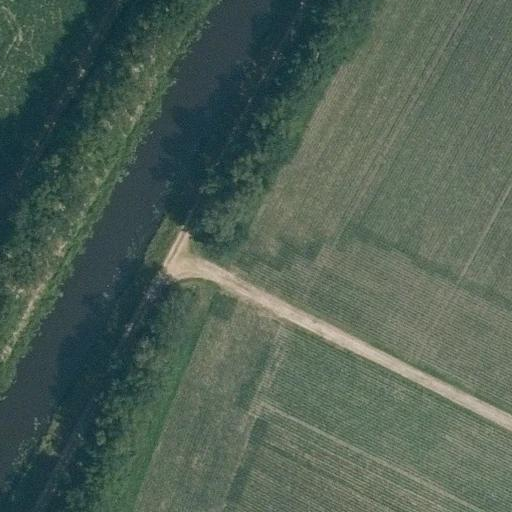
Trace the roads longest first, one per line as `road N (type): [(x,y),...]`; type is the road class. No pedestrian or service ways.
road 1 (track): [(35,511),(171,261),(511,427)]
road 2 (track): [(174,0),(0,313)]
road 3 (track): [(171,261),(313,0)]
